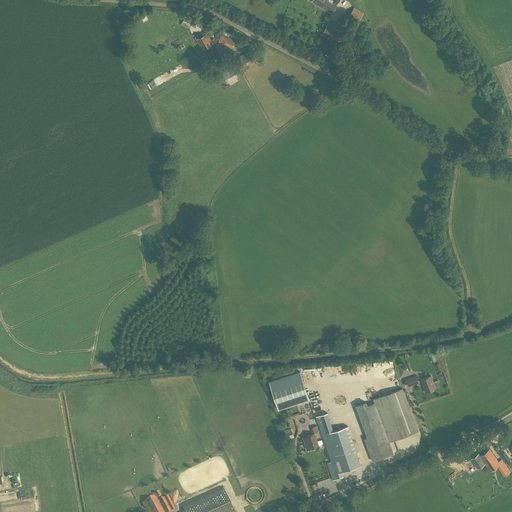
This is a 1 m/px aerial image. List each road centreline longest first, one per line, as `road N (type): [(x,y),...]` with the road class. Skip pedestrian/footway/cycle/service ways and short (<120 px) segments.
road 1 (track): [(0,358),(28,374),(61,376),(401,346),(470,331),(468,290),(449,232),(457,155)]
road 2 (unclassified): [(511,167),(442,148),(222,16),(102,0)]
road 3 (unclassified): [(307,511),(511,415)]
